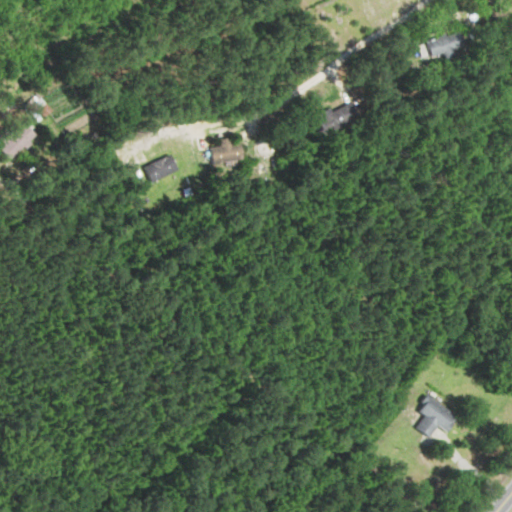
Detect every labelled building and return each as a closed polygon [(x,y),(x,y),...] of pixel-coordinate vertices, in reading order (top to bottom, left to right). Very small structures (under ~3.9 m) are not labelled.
[(469,47),(465,31),(428,41),(432,58),(447,54),(450,63),(465,59),(462,49),(469,47)] [(41,123),(55,111),(44,98),(30,110),(41,123)] [(362,119),(353,101),(320,118),(329,135),(362,119)] [(0,148),(13,161),(40,136),(27,123),(0,148)] [(215,143),(216,171),(244,170),(243,141),(215,143)] [(153,184),(181,172),(173,155),(146,168),(153,184)] [(433,438),(441,426),(449,432),(460,417),(429,395),(418,410),(426,416),(418,427),(433,438)]
